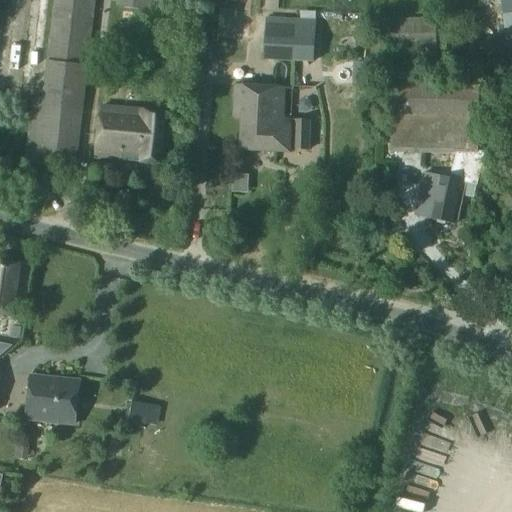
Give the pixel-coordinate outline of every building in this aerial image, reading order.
[(76,169),(95,0),(55,0),(43,101),(34,100),(26,163),(76,169)] [(118,0),(117,8),(167,14),(168,0),(118,0)] [(511,36),(511,0),(501,0),(507,37),(511,36)] [(437,50),(436,17),(375,20),(376,52),(437,50)] [(316,21),(266,19),(264,61),(314,63),(316,21)] [(217,37),(234,37),(234,24),(217,24),(217,37)] [(367,60),(374,61),(375,39),(368,38),(367,60)] [(176,88),(177,72),(167,72),(166,88),(176,88)] [(480,153),(480,84),(395,85),(395,153),(457,153),(451,181),(424,175),(415,218),(456,226),(465,183),(477,186),(484,153),(480,153)] [(286,89),(235,87),(233,121),(241,121),(241,152),(292,154),(292,150),(310,151),(311,122),(285,121),(286,89)] [(165,112),(101,107),(97,158),(141,162),(141,164),(161,165),(165,112)] [(0,261),(0,313),(12,316),(21,265),(0,261)] [(0,357),(2,358),(14,347),(0,344),(0,357)] [(80,383),(31,377),(26,419),(75,424),(80,383)] [(150,405),(132,402),(129,421),(147,424),(150,405)]
